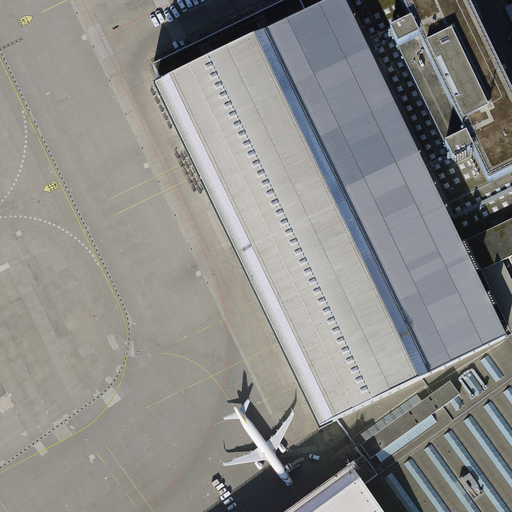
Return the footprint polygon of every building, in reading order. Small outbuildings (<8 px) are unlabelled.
[(163,85),(339,0),(291,0),(154,67),(163,85)] [(339,0),(163,85),(156,89),(157,92),(159,92),(320,425),(319,425),(320,429),(337,421),(505,339),(441,208),(340,0),(339,0)] [(340,0),(441,208),(511,173),(511,94),(506,82),(500,70),(478,24),(477,22),(469,5),(466,0),(340,0)] [(511,173),(441,208),(505,339),(511,335),(511,173)] [(511,511),(511,335),(337,421),(363,457),(350,466),(383,511),(511,511)] [(383,511),(350,466),(347,468),(349,470),(290,511),(383,511)]
